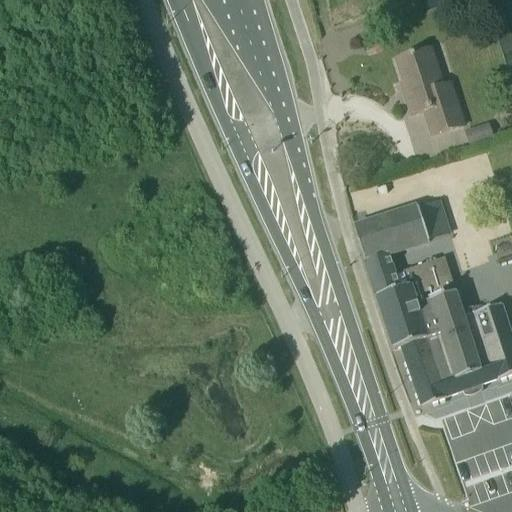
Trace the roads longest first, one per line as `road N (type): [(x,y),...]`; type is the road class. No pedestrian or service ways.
road 1 (unclassified): [(139,0),(304,367),(343,461),(354,511)]
road 2 (primary): [(178,0),(292,270),(337,339)]
road 3 (primary): [(337,339),(306,194),(244,0)]
road 4 (primary): [(398,511),(337,339)]
